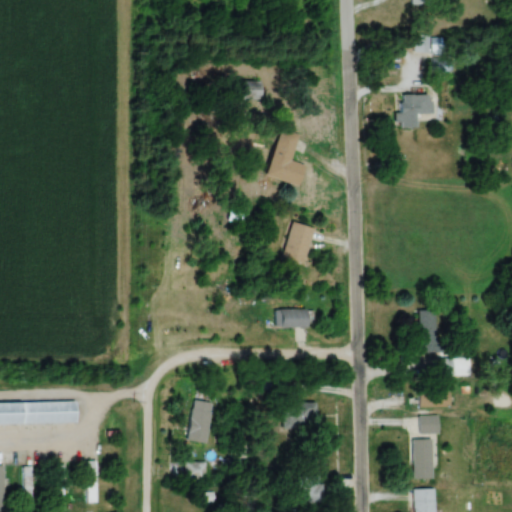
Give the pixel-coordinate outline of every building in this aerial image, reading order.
[(429,51),(426,34),(407,37),(410,54),(429,51)] [(451,57),(432,56),(431,72),(451,73),(451,57)] [(261,82),(239,82),(239,99),(261,99),(261,82)] [(414,128),(415,113),(429,114),(429,95),(399,95),(399,128),(414,128)] [(304,165),(290,161),(298,134),(279,129),(265,177),(298,186),(304,165)] [(280,258),(302,264),(312,229),(290,222),(280,258)] [(273,310),(273,328),(305,328),(305,310),(273,310)] [(435,354),(435,322),(416,322),(416,354),(435,354)] [(450,377),(450,360),(435,361),(435,377),(450,377)] [(417,389),(417,408),(448,408),(448,389),(417,389)] [(0,401),(72,399),(72,419),(0,421),(0,401)] [(209,403),(190,401),(185,442),(205,444),(209,403)] [(313,404),(282,404),(282,433),(313,433),(313,404)] [(417,417),(417,435),(437,435),(437,417),(417,417)] [(409,437),(427,437),(429,472),(411,472),(409,437)] [(95,461),(85,461),(85,504),(95,504),(95,461)] [(182,462),(182,481),(204,481),(204,462),(182,462)] [(62,511),(62,466),(53,466),(53,511),(62,511)] [(30,467),(22,467),(22,509),(30,509),(30,467)] [(322,504),(322,478),(293,478),(293,504),(322,504)] [(411,511),(432,511),(433,489),(412,489),(411,511)]
